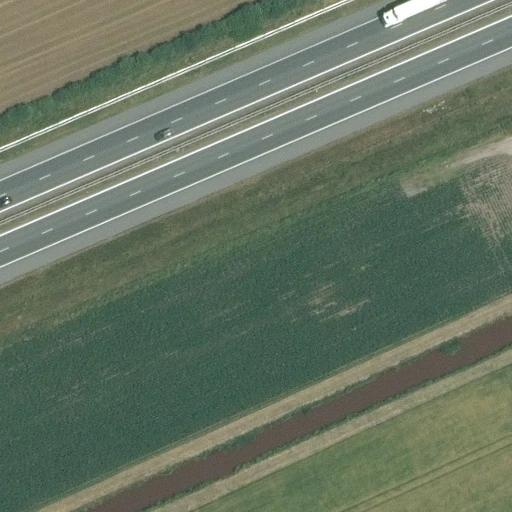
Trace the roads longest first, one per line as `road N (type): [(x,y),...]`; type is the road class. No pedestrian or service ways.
road 1 (motorway): [(0,252),(511,32)]
road 2 (motorway): [(459,0),(0,197)]
